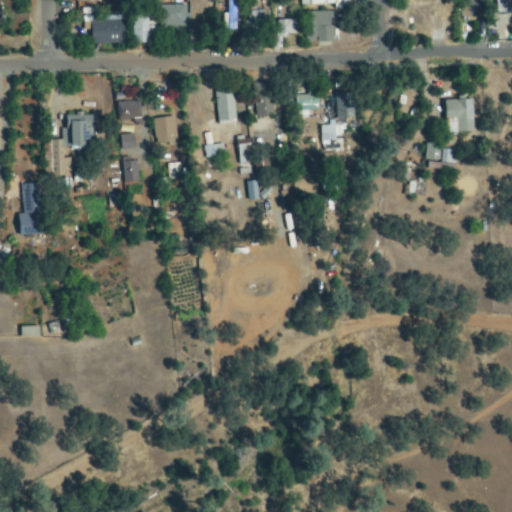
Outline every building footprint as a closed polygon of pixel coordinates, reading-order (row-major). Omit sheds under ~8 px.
[(235,30),(233,0),(224,0),(225,15),(221,15),(222,30),(235,30)] [(311,0),(312,6),(333,5),(333,10),(343,10),(342,0),(311,0)] [(458,0),(460,20),(481,19),(481,6),(477,6),(476,0),(458,0)] [(494,0),(495,10),(509,10),(508,0),(494,0)] [(185,6),(162,6),(161,29),(185,29),(185,6)] [(262,28),(263,11),(248,11),(248,27),(262,28)] [(330,12),(303,13),(304,43),(331,42),(330,12)] [(123,44),(123,16),(86,16),(86,26),(89,26),(89,45),(123,44)] [(147,17),(131,17),(131,44),(147,44),(147,17)] [(277,36),(295,37),(296,21),(277,20),(277,36)] [(270,117),(270,84),(254,84),(254,117),(270,117)] [(216,125),(233,124),(233,91),(215,92),(216,125)] [(344,119),(351,120),(352,94),(334,94),(333,126),(344,126),(344,119)] [(317,98),(294,97),(294,111),(317,113),(317,98)] [(471,100),(443,101),(444,135),(472,134),(471,100)] [(139,102),(115,103),(116,121),(139,120),(139,102)] [(93,116),(65,116),(65,129),(60,129),(60,141),(46,141),(46,177),(70,176),(70,158),(61,158),(61,146),(93,146),(93,116)] [(155,119),(157,144),(176,143),(173,117),(155,119)] [(321,142),(334,142),(334,127),(320,127),(321,142)] [(119,135),(119,150),(134,150),(133,135),(119,135)] [(454,151),(437,150),(438,145),(424,144),(423,164),(441,164),(453,164),(454,151)] [(137,183),(136,162),(121,162),(122,184),(137,183)] [(245,183),(247,201),(256,200),(254,182),(245,183)] [(21,215),(17,215),(17,236),(39,236),(38,185),(20,185),(21,215)] [(38,338),(37,327),(19,328),(19,339),(38,338)]
